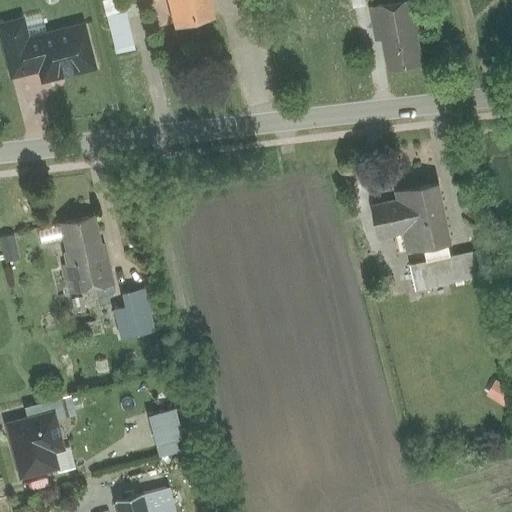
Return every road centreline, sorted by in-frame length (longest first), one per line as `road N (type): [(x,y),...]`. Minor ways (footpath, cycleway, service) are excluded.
road 1 (secondary): [(0,152),(511,95)]
road 2 (unknown): [(268,121),(244,0)]
